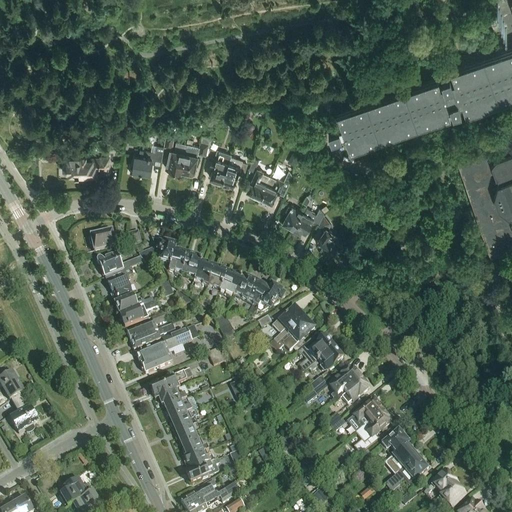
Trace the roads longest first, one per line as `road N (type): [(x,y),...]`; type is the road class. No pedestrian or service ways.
road 1 (residential): [(511,483),(347,305),(259,246),(202,222),(122,204),(78,205),(27,228)]
road 2 (secondary): [(117,416),(27,228)]
